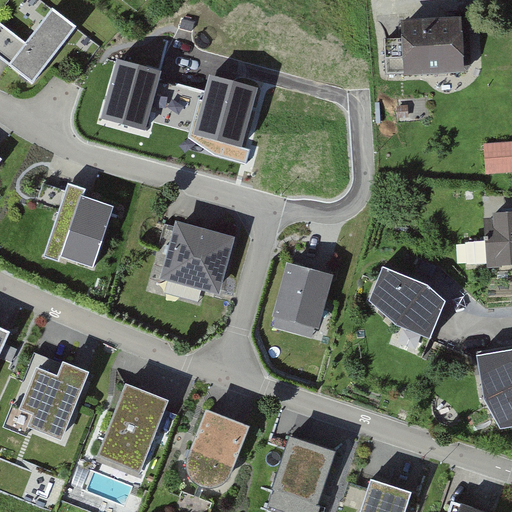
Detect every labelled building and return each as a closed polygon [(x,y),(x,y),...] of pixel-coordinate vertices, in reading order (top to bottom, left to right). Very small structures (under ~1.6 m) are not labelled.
[(22,43),(0,26),(0,59),(33,85),(76,30),(49,9),(22,43)] [(385,39),(386,74),(469,69),(468,57),(461,58),(460,24),(404,25),(405,38),(385,39)] [(161,70),(118,59),(103,118),(146,129),(161,70)] [(255,89),(212,78),(197,138),(240,149),(255,89)] [(511,142),(484,145),(486,173),(511,171),(511,142)] [(92,271),(113,209),(66,193),(56,221),(72,226),(60,260),(92,271)] [(489,263),(511,262),(511,214),(496,215),(496,222),(485,222),(489,263)] [(229,244),(178,230),(164,279),(215,294),(229,244)] [(428,341),(442,302),(427,286),(380,266),(366,300),(394,327),(428,341)] [(327,279),(289,268),(275,317),(313,328),(327,279)] [(0,357),(10,332),(0,328),(0,357)] [(511,346),(475,352),(481,401),(498,429),(511,427),(511,346)] [(63,369),(58,382),(36,373),(19,415),(33,420),(27,433),(62,447),(90,380),(63,369)] [(165,406),(123,388),(93,459),(136,476),(165,406)] [(243,432),(203,416),(184,464),(184,475),(190,484),(203,489),(215,488),(225,478),(243,432)] [(331,454),(287,440),(270,492),(314,506),(331,454)] [(408,511),(412,500),(370,486),(361,511),(408,511)] [(473,511),(450,503),(447,511),(473,511)]
